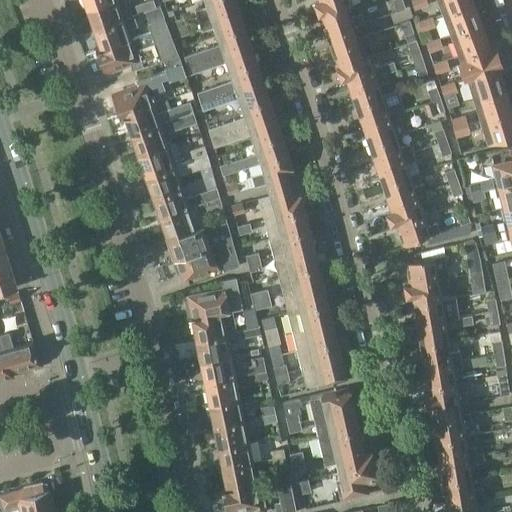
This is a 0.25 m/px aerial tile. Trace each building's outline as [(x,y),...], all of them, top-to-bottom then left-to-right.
[(83,0),(86,8),(110,0),(83,0)] [(120,9),(117,0),(110,0),(86,8),(94,30),(131,16),(128,6),(120,9)] [(136,14),(143,12),(156,7),(153,0),(146,0),(133,5),(136,14)] [(237,6),(235,0),(205,0),(208,4),(196,9),(200,20),(237,6)] [(319,16),(321,15),(348,6),(352,5),(349,0),(319,0),(320,1),(314,3),(319,16)] [(400,0),(390,0),(395,12),(404,9),(400,0)] [(427,7),(427,5),(424,0),(415,0),(410,2),(414,12),(427,7)] [(438,0),(443,14),(473,2),(471,0),(438,0)] [(443,14),(451,35),(481,23),(473,2),(443,14)] [(144,23),(147,32),(152,31),(150,24),(165,19),(160,6),(156,7),(143,12),(147,22),(144,23)] [(215,24),(218,32),(243,24),(237,6),(200,20),(204,29),(215,24)] [(352,17),(348,6),(321,15),(328,35),(355,26),(363,23),(360,14),(352,17)] [(95,48),(97,53),(131,41),(127,29),(138,25),(134,15),(131,16),(94,30),(100,47),(95,48)] [(420,44),(423,43),(426,42),(423,30),(434,25),(430,16),(416,21),(417,22),(413,23),(420,44)] [(183,17),(171,21),(174,29),(186,24),(183,17)] [(147,32),(151,42),(154,41),(161,59),(156,61),(158,65),(180,57),(179,54),(165,19),(150,24),(152,31),(147,32)] [(403,36),(412,33),(408,20),(399,23),(403,36)] [(451,35),(459,56),(489,45),(481,23),(451,35)] [(189,32),(186,24),(174,29),(177,37),(189,32)] [(249,42),(243,24),(218,32),(221,40),(184,53),(187,64),(249,42)] [(328,35),(339,66),(365,57),(362,46),(370,44),(367,35),(359,38),(355,26),(328,35)] [(438,39),(424,44),(428,54),(442,49),(438,39)] [(405,43),(412,63),(421,60),(414,40),(405,43)] [(131,41),(97,53),(104,73),(130,64),(132,69),(156,61),(161,59),(154,41),(151,42),(134,49),(131,41)] [(229,71),(257,63),(249,42),(187,64),(190,72),(225,60),(229,71)] [(463,80),(467,79),(498,69),(497,66),(501,64),(495,49),(491,50),(489,45),(459,56),(461,60),(456,61),(463,80)] [(366,58),(365,57),(339,66),(336,67),(341,80),(346,78),(349,86),(384,74),(383,73),(395,69),(392,61),(378,65),(377,62),(372,65),(369,56),(366,58)] [(119,116),(153,103),(161,100),(159,95),(168,92),(164,81),(186,75),(180,57),(158,65),(159,70),(135,78),(137,84),(111,93),(119,116)] [(449,69),(445,59),(431,64),(435,74),(449,69)] [(421,60),(412,63),(416,76),(425,73),(421,60)] [(263,81),(257,63),(229,71),(231,80),(196,91),(199,100),(263,81)] [(504,89),(498,69),(467,79),(474,98),(504,89)] [(349,86),(356,105),(383,95),(379,84),(386,81),(384,74),(349,86)] [(456,90),(452,80),(438,86),(442,96),(456,90)] [(269,100),(263,81),(199,100),(202,110),(240,98),(243,107),(269,100)] [(426,89),(430,102),(439,99),(434,86),(426,89)] [(474,98),(481,120),(511,111),(504,89),(474,98)] [(393,92),(383,95),(356,105),(363,125),(398,113),(395,104),(397,103),(393,92)] [(443,110),(439,99),(430,102),(434,113),(443,110)] [(156,112),(153,103),(119,116),(120,118),(124,117),(130,134),(193,111),(189,100),(164,109),(156,112)] [(275,118),(269,100),(243,107),(246,117),(208,129),(211,138),(275,118)] [(130,134),(138,156),(167,145),(163,133),(196,121),(193,111),(130,134)] [(511,134),(511,114),(511,111),(481,120),(488,142),(511,134)] [(401,120),(398,113),(363,125),(370,145),(396,136),(391,123),(401,120)] [(452,128),(466,124),(463,115),(449,119),(452,128)] [(251,135),(254,143),(282,136),(275,118),(211,138),(214,147),(251,135)] [(432,131),(436,143),(445,140),(439,120),(426,125),(429,132),(432,131)] [(473,149),(466,124),(452,128),(459,153),(473,149)] [(287,152),(282,136),(254,143),(256,152),(218,164),(221,174),(259,163),(288,154),(287,152)] [(400,148),(396,136),(370,145),(377,165),(412,153),(409,144),(400,148)] [(445,140),(436,143),(440,156),(450,153),(445,140)] [(138,156),(145,175),(182,162),(175,142),(167,145),(138,156)] [(203,144),(190,149),(193,158),(207,153),(204,144),(203,144)] [(483,190),(499,186),(511,182),(511,148),(509,149),(511,156),(493,160),(497,176),(480,180),(481,182),(483,190)] [(145,175),(153,197),(182,187),(178,175),(184,173),(198,168),(210,164),(207,153),(193,158),(145,175)] [(414,160),(412,153),(377,165),(383,185),(411,176),(419,173),(418,171),(421,170),(416,159),(414,160)] [(293,173),(288,154),(259,163),(262,172),(250,175),(253,185),(265,182),(265,183),(286,177),(287,177),(286,175),(293,173)] [(444,171),(447,183),(456,180),(452,169),(444,171)] [(383,185),(390,205),(426,193),(422,182),(414,185),(411,176),(383,185)] [(290,191),(286,177),(265,183),(268,195),(257,198),(260,207),(271,205),(273,216),(303,208),(297,189),(290,191)] [(237,189),(234,180),(224,183),(227,192),(237,189)] [(456,180),(447,183),(452,197),(460,194),(456,180)] [(471,193),(483,190),(481,182),(469,185),(471,193)] [(511,182),(499,186),(504,207),(511,205),(511,182)] [(182,187),(153,197),(160,218),(198,205),(198,204),(221,196),(217,186),(185,197),(182,187)] [(485,198),(483,190),(471,193),(473,200),(485,198)] [(428,199),(426,193),(390,205),(392,211),(387,213),(392,226),(397,224),(424,215),(420,202),(428,199)] [(241,202),(231,204),(233,213),(244,210),(241,202)] [(160,218),(167,238),(196,228),(193,218),(202,214),(198,205),(160,218)] [(264,218),(268,236),(307,226),(303,208),(273,216),(264,218)] [(468,222),(464,209),(455,212),(459,225),(468,222)] [(424,215),(397,224),(404,244),(440,232),(437,222),(428,225),(424,215)] [(196,228),(167,238),(175,260),(176,259),(176,260),(236,240),(230,217),(196,228)] [(250,232),(247,223),(235,226),(237,235),(250,232)] [(478,227),(481,236),(493,233),(491,223),(478,227)] [(312,245),(307,226),(268,236),(273,255),(312,245)] [(496,241),(493,233),(481,236),(483,245),(496,241)] [(472,239),(464,241),(469,272),(482,270),(480,258),(475,242),(472,239)] [(236,240),(176,260),(177,261),(174,262),(178,273),(180,272),(183,279),(187,278),(189,283),(243,264),(236,240)] [(317,264),(312,245),(273,255),(278,274),(317,264)] [(0,270),(10,267),(4,248),(0,249),(0,270)] [(247,262),(260,259),(258,252),(245,255),(247,262)] [(406,261),(410,282),(447,276),(446,267),(437,268),(435,256),(406,261)] [(262,267),(260,259),(247,262),(250,271),(262,267)] [(278,274),(283,293),(322,283),(317,264),(278,274)] [(10,267),(0,270),(0,291),(17,287),(10,267)] [(480,271),(471,273),(468,273),(472,294),(484,292),(480,271)] [(447,276),(410,282),(404,283),(407,296),(412,295),(414,304),(442,299),(440,286),(449,285),(447,276)] [(494,280),(496,289),(508,286),(507,277),(494,280)] [(191,316),(192,318),(232,310),(241,309),(235,278),(221,281),(223,288),(188,295),(189,302),(186,303),(188,315),(192,314),(192,316),(191,316)] [(287,312),(327,302),(322,283),(283,293),(287,312)] [(511,298),(508,286),(496,289),(498,300),(511,298)] [(268,288),(251,293),(253,301),(271,296),(268,288)] [(21,300),(18,291),(9,294),(11,302),(21,300)] [(253,301),(254,308),(255,309),(273,304),(271,296),(253,301)] [(484,300),(486,312),(496,310),(494,298),(484,300)] [(444,310),(442,299),(414,304),(417,324),(454,318),(453,309),(444,310)] [(332,321),(327,302),(287,312),(292,331),(332,321)] [(243,311),(247,327),(259,325),(255,309),(254,308),(243,311)] [(232,310),(192,318),(195,338),(236,330),(232,310)] [(496,310),(486,312),(489,326),(498,324),(496,310)] [(455,326),(454,318),(417,324),(420,345),(449,340),(446,328),(455,326)] [(337,340),(332,321),(292,331),(297,350),(337,340)] [(236,330),(195,338),(200,361),(233,355),(230,343),(243,340),(242,336),(261,333),(259,325),(247,327),(236,330)] [(264,338),(276,334),(274,327),(262,330),(264,338)] [(10,332),(0,334),(11,372),(39,364),(32,341),(14,346),(10,332)] [(0,379),(13,376),(11,372),(0,334),(0,379)] [(278,343),(276,334),(264,338),(266,346),(278,343)] [(341,359),(337,340),(297,350),(302,369),(341,359)] [(420,345),(424,366),(461,359),(459,350),(450,352),(449,340),(420,345)] [(502,352),(500,340),(490,341),(492,354),(502,352)] [(502,352),(492,354),(494,367),(504,366),(502,352)] [(233,355),(200,361),(205,382),(237,376),(233,355)] [(485,356),(465,359),(466,368),(486,365),(485,356)] [(249,359),(251,373),(264,371),(261,357),(249,359)] [(346,380),(341,359),(302,369),(306,387),(333,380),(333,383),(346,380)] [(462,367),(461,359),(424,366),(427,386),(455,382),(453,369),(462,367)] [(284,364),(272,367),(276,384),(288,381),(284,364)] [(475,369),(464,371),(466,380),(476,378),(475,369)] [(265,379),(264,371),(251,373),(253,382),(265,379)] [(205,382),(209,404),(242,398),(237,376),(205,382)] [(425,408),(431,407),(459,403),(468,402),(466,391),(457,393),(455,382),(427,386),(428,393),(423,394),(425,408)] [(506,382),(497,383),(499,397),(508,395),(506,382)] [(309,396),(314,420),(354,411),(348,387),(335,390),(309,396)] [(246,419),(242,398),(209,404),(213,426),(246,419)] [(302,413),(300,402),(299,399),(282,403),(287,424),(300,421),(299,414),(302,413)] [(462,423),(461,414),(459,403),(431,407),(433,419),(427,420),(429,433),(435,432),(436,440),(464,435),(473,434),(471,421),(462,423)] [(261,416),(273,413),(271,404),(259,407),(261,416)] [(501,408),(503,422),(511,419),(511,418),(510,407),(501,408)] [(319,439),(358,430),(354,411),(314,420),(319,439)] [(275,421),(273,413),(261,416),(263,424),(275,421)] [(213,426),(218,447),(251,441),(246,419),(213,426)] [(302,429),(300,421),(287,424),(289,432),(302,429)] [(324,459),(363,450),(358,430),(319,439),(324,459)] [(466,447),(464,435),(436,440),(439,461),(477,454),(475,446),(466,447)] [(218,447),(222,469),(255,462),(251,441),(218,447)] [(271,459),(283,457),(281,449),(269,451),(271,459)] [(336,463),(339,475),(374,467),(371,452),(364,453),(363,450),(324,459),(325,465),(336,463)] [(289,463),(302,460),(300,452),(288,455),(289,463)] [(443,481),(471,477),(469,464),(478,463),(477,454),(439,461),(443,481)] [(285,466),(283,457),(271,459),(273,468),(285,466)] [(304,469),(302,460),(289,463),(291,471),(304,469)] [(221,488),(222,493),(261,485),(255,462),(222,469),(226,487),(221,488)] [(378,483),(377,480),(374,467),(339,475),(341,482),(336,483),(340,500),(354,497),(353,494),(369,491),(368,485),(378,483)] [(484,495),(483,487),(473,488),(471,477),(443,481),(446,501),(484,495)] [(273,481),(279,511),(294,511),(287,478),(273,481)] [(306,480),(297,482),(300,494),(309,492),(306,480)] [(43,490),(42,485),(42,482),(38,483),(37,482),(27,484),(27,485),(23,486),(24,487),(0,494),(0,511),(3,510),(4,511),(7,511),(35,511),(52,508),(53,505),(52,500),(50,499),(48,489),(43,490)] [(262,489),(261,485),(222,493),(226,511),(235,511),(253,508),(254,511),(260,511),(269,510),(263,489),(262,489)] [(485,502),(484,495),(446,501),(447,511),(476,511),(475,504),(485,502)] [(379,511),(391,511),(393,511),(391,503),(378,506),(379,511)]
